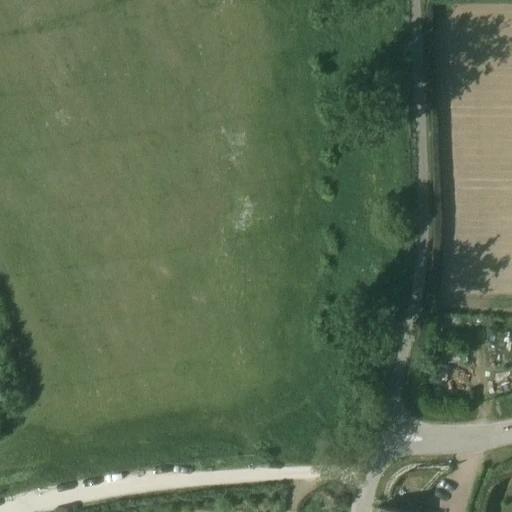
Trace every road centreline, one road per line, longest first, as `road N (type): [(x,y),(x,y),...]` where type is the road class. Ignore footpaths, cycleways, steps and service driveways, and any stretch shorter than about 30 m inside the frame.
road 1 (unclassified): [(415,0),(422,246),(383,434)]
road 2 (residential): [(372,473),(210,480),(17,511)]
road 3 (unclassified): [(383,434),(511,432)]
